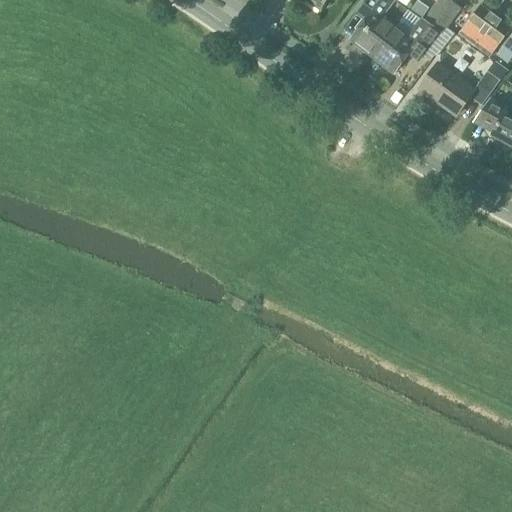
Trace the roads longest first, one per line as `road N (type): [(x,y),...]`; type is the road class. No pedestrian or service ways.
road 1 (tertiary): [(511,207),(364,128),(192,0)]
road 2 (track): [(106,511),(270,266)]
